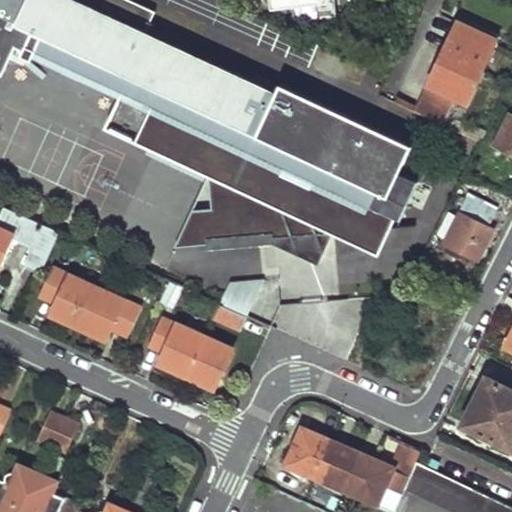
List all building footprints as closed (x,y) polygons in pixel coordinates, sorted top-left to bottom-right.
[(211,244),(385,230),(392,214),(373,206),(380,192),(390,197),(414,146),(284,85),(280,93),(148,31),(158,11),(133,0),(0,0),(0,60),(9,65),(16,50),(35,59),(39,49),(125,89),(131,92),(114,130),(208,174),(210,210),(211,244)] [(326,10),(324,0),(291,0),(293,14),(326,10)] [(469,101),(494,45),(458,27),(418,111),(448,125),(460,97),(469,101)] [(9,65),(0,60),(0,72),(4,74),(9,65)] [(107,127),(114,130),(131,92),(125,89),(107,127)] [(511,110),(497,144),(511,151),(511,110)] [(489,223),(495,210),(468,196),(445,241),(480,257),(495,227),(489,223)] [(41,272),(60,231),(7,207),(0,221),(0,266),(1,267),(15,237),(34,246),(26,265),(41,272)] [(176,247),(211,244),(210,210),(193,210),(176,247)] [(64,318),(82,326),(100,287),(73,274),(72,275),(55,267),(42,294),(60,302),(58,305),(68,309),(64,318)] [(100,287),(82,326),(99,334),(103,326),(112,330),(113,328),(131,336),(144,308),(126,300),(127,299),(100,287)] [(58,305),(55,313),(64,318),(68,309),(58,305)] [(251,317),(223,305),(216,320),(244,332),(251,317)] [(430,356),(445,326),(411,308),(396,339),(430,356)] [(180,328),(163,321),(151,348),(168,356),(177,360),(173,368),(208,384),(211,376),(223,381),(236,350),(181,326),(180,328)] [(103,326),(99,334),(108,338),(112,330),(103,326)] [(177,360),(168,356),(164,365),(173,368),(177,360)] [(223,381),(211,376),(208,384),(219,390),(223,381)] [(511,388),(490,378),(464,429),(494,445),(498,440),(511,446),(511,388)] [(0,440),(1,441),(13,413),(0,407),(0,440)] [(37,437),(52,444),(64,416),(49,410),(37,437)] [(64,416),(52,444),(68,451),(80,423),(64,416)] [(424,449),(407,441),(394,468),(304,427),(287,465),(379,507),(388,487),(404,494),(405,493),(406,491),(408,485),(419,460),(424,449)] [(464,511),(511,511),(511,504),(419,460),(408,485),(464,511)] [(0,493),(26,505),(40,472),(22,464),(19,469),(16,470),(14,470),(11,471),(10,472),(8,474),(8,477),(8,479),(5,479),(0,477),(0,493)] [(53,494),(59,481),(40,472),(26,505),(41,511),(77,511),(63,506),(66,499),(53,494)] [(0,511),(23,511),(26,505),(0,493),(0,511)]
